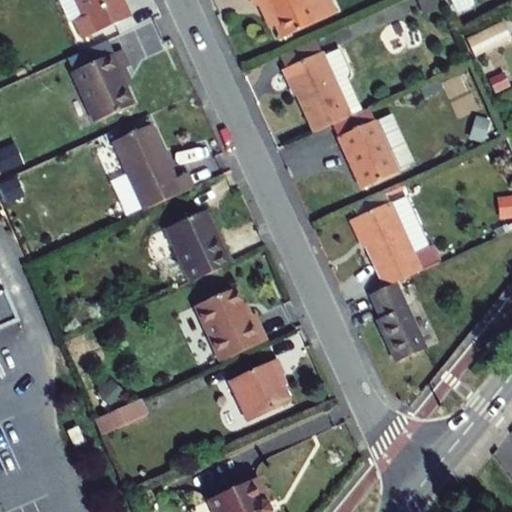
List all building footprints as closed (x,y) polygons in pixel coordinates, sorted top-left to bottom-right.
[(83,40),(128,19),(119,0),(75,0),(84,19),(75,23),(83,40)] [(266,4),(282,39),(336,14),(329,0),(251,0),(255,8),(266,4)] [(433,0),(417,0),(424,14),(437,8),(433,0)] [(449,0),(455,12),(469,6),(466,0),(449,0)] [(508,41),(501,26),(467,41),(474,57),(508,41)] [(121,51),(72,73),(94,123),(133,106),(118,72),(129,67),(121,51)] [(284,71),(314,135),(332,126),(350,118),(321,54),(284,71)] [(496,93),(508,87),(502,74),(489,80),(496,93)] [(332,126),(338,139),(362,128),(356,115),(350,118),(332,126)] [(338,139),(361,190),(397,174),(396,171),(412,164),(390,115),(362,128),(338,139)] [(472,138),(484,142),(489,123),(477,119),(472,138)] [(114,144),(147,129),(144,122),(110,138),(114,144)] [(143,209),(144,212),(193,190),(187,176),(176,181),(151,127),(147,129),(114,144),(127,175),(143,209)] [(143,209),(127,175),(110,182),(125,216),(143,209)] [(20,198),(13,181),(0,186),(0,190),(6,204),(20,198)] [(353,221),(384,290),(394,285),(439,265),(431,247),(413,256),(390,204),(353,221)] [(211,243),(217,240),(205,212),(167,230),(191,284),(223,269),(211,243)] [(223,269),(229,267),(217,240),(211,243),(223,269)] [(38,278),(51,272),(46,262),(33,268),(38,278)] [(384,290),(370,296),(381,320),(377,322),(390,350),(393,348),(399,362),(424,351),(394,285),(384,290)] [(0,330),(16,324),(0,286),(0,330)] [(235,290),(195,307),(220,363),(267,342),(255,315),(248,318),(235,290)] [(282,375),(276,361),(229,382),(248,423),(289,404),(277,378),(282,375)] [(99,398),(111,409),(122,397),(110,386),(99,398)] [(148,416),(141,401),(95,422),(102,437),(148,416)] [(69,432),(77,448),(86,443),(79,427),(69,432)] [(270,511),(256,480),(209,502),(213,511),(270,511)]
